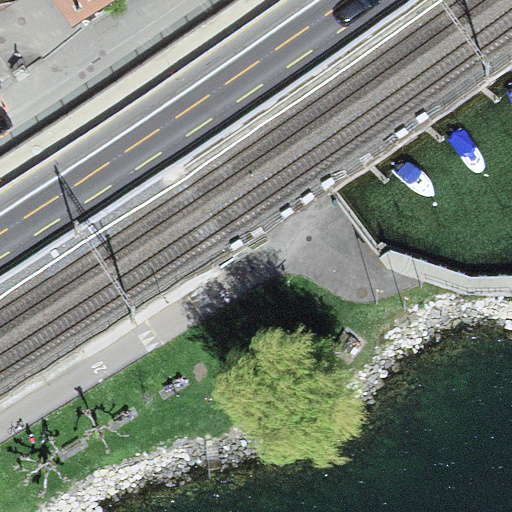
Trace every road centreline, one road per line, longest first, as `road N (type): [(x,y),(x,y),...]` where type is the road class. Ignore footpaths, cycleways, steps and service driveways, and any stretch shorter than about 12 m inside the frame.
road 1 (residential): [(0,422),(253,268),(286,187),(511,24)]
road 2 (primary): [(0,228),(343,0)]
road 3 (residential): [(215,0),(0,141)]
